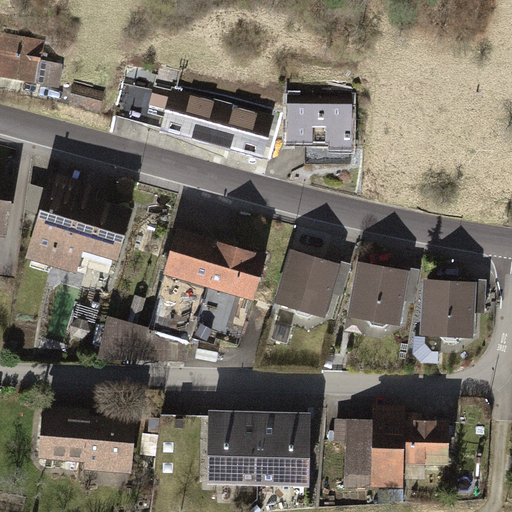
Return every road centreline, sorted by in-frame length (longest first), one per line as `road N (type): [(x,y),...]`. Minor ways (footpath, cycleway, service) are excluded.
road 1 (residential): [(511,284),(505,357),(477,377),(439,384),(0,373)]
road 2 (tertiary): [(511,246),(326,207),(0,119)]
road 3 (track): [(505,357),(496,508),(487,511)]
